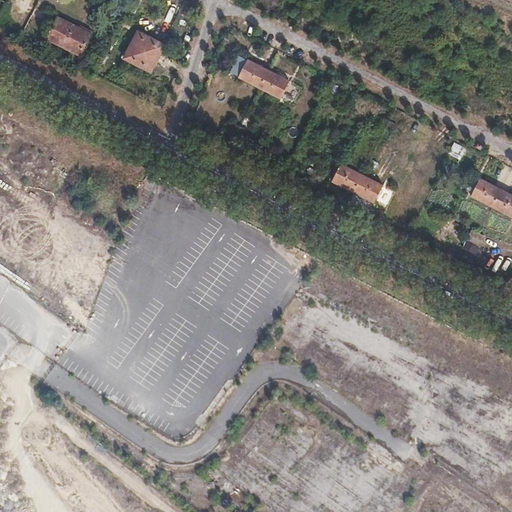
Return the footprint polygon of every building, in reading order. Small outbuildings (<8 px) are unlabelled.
[(93,34),(59,18),(49,39),(82,55),(93,34)] [(168,44),(140,30),(126,58),(154,72),(168,44)] [(270,70),(248,60),(240,77),(261,88),(270,70)] [(291,81),(270,70),(261,88),(281,97),(291,81)] [(248,114),(243,112),(237,126),(241,128),(248,114)] [(253,117),(248,114),(241,128),(246,131),(253,117)] [(450,155),(463,159),(466,147),(454,143),(450,155)] [(363,173),(342,163),(334,181),(354,191),(363,173)] [(384,184),(363,173),(354,191),(375,202),(384,184)] [(503,189),(481,178),(472,195),(494,206),(503,189)] [(511,193),(503,189),(494,206),(511,215),(511,193)] [(481,233),(477,231),(469,244),(473,247),(476,241),(481,233)] [(485,235),(481,233),(476,241),(473,247),(478,249),(485,235)]
